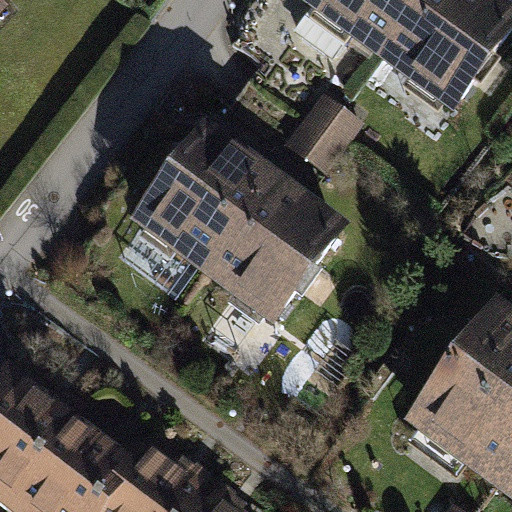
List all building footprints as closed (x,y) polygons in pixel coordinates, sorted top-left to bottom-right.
[(511,20),(485,0),(311,0),(302,13),(448,123),(511,39),(511,20)] [(359,129),(323,102),(289,147),(325,174),(359,129)] [(344,231),(203,131),(126,239),(267,339),(344,231)] [(511,511),(511,326),(489,309),(400,431),(511,511)] [(4,377),(0,381),(0,509),(3,511),(226,511),(142,443),(119,471),(4,377)]
